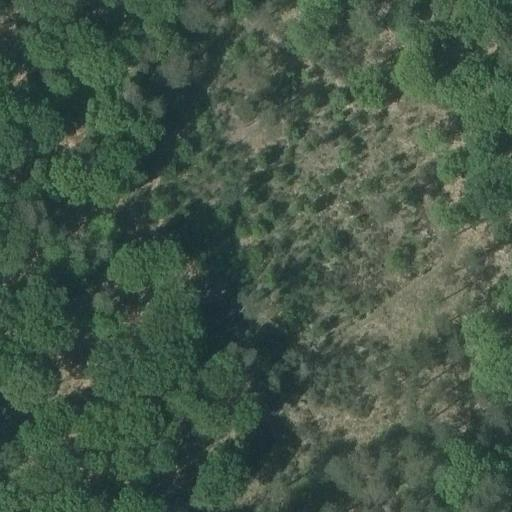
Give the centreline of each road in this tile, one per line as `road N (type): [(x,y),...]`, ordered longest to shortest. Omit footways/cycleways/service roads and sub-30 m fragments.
road 1 (track): [(392,0),(511,110)]
road 2 (track): [(64,0),(0,102)]
